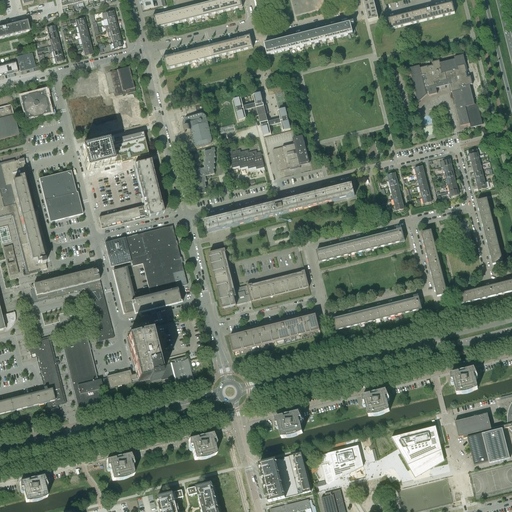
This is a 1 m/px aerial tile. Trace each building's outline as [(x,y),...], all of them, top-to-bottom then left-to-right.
[(67,6),(65,0),(59,0),(62,7),(62,9),(68,8),(67,6)] [(157,16),(154,17),(157,28),(223,12),(243,7),(240,0),(227,0),(160,17),(160,16),(157,16)] [(155,1),(153,2),(143,4),(144,10),(157,7),(155,1)] [(374,3),(364,6),(368,22),(378,19),(374,3)] [(452,4),(436,8),(439,18),(455,14),(452,4)] [(436,8),(421,12),(423,22),(439,18),(436,8)] [(115,18),(113,12),(102,14),(104,20),(107,20),(115,18)] [(421,12),(405,16),(407,26),(423,22),(421,12)] [(405,16),(389,20),(391,30),(407,26),(405,16)] [(115,18),(107,20),(108,26),(116,24),(115,18)] [(85,25),(84,19),(76,21),(76,20),(69,22),(70,25),(73,24),(76,24),(77,27),(85,25)] [(27,22),(17,24),(11,26),(14,36),(30,32),(27,22)] [(346,22),(346,23),(342,24),(343,26),(270,44),(270,43),(267,43),(264,44),(267,56),(353,34),(351,25),(354,24),(353,22),(351,23),(351,22),(346,22)] [(85,25),(77,27),(79,33),(87,31),(85,25)] [(11,26),(2,28),(0,28),(0,39),(14,36),(11,26)] [(56,32),(48,34),(49,40),(57,38),(56,32)] [(119,35),(111,37),(113,43),(121,41),(119,35)] [(167,57),(164,58),(167,69),(234,53),(253,48),(251,39),(250,36),(243,38),(243,39),(170,58),(170,57),(167,57)] [(121,41),(113,43),(114,50),(122,48),(121,41)] [(90,43),(82,45),(83,51),(91,49),(90,43)] [(91,49),(83,51),(85,57),(93,55),(91,49)] [(60,50),(52,52),(54,58),(62,56),(60,50)] [(16,57),(20,72),(36,68),(32,53),(16,57)] [(483,125),(477,105),(478,105),(477,104),(474,105),(472,98),(469,86),(472,85),(470,77),(467,78),(466,73),(467,73),(465,65),(463,55),(453,58),(454,60),(440,63),(439,61),(431,63),(432,66),(428,67),(427,66),(420,68),(419,66),(409,68),(418,103),(426,95),(426,93),(428,92),(429,96),(437,94),(436,89),(440,87),(441,90),(446,89),(445,86),(450,85),(452,92),(451,92),(452,93),(460,127),(469,124),(470,128),(483,125)] [(62,56),(54,58),(55,64),(63,62),(62,56)] [(135,92),(129,67),(109,72),(109,73),(110,73),(116,97),(115,97),(135,92)] [(28,95),(20,97),(22,105),(24,112),(26,120),(34,118),(43,116),(43,115),(50,114),(49,106),(49,105),(47,99),(45,91),(37,93),(28,95)] [(86,97),(70,101),(76,126),(95,121),(96,123),(116,118),(110,94),(86,100),(86,97)] [(235,100),(233,100),(233,101),(234,101),(235,108),(237,113),(239,121),(238,121),(239,121),(246,119),(244,112),(244,111),(256,108),(256,109),(256,108),(258,116),(260,124),(263,136),(263,137),(271,135),(271,134),(269,127),(269,126),(281,123),(281,124),(283,131),(283,132),(284,131),(289,130),(291,130),(291,129),(286,109),(278,111),(280,119),(279,120),(268,122),(261,94),(253,95),(253,96),(255,104),(243,107),(241,99),(241,98),(235,100)] [(0,139),(19,135),(11,105),(0,107),(0,139)] [(201,114),(188,117),(187,118),(186,118),(185,118),(185,119),(184,119),(184,120),(183,120),(183,121),(183,122),(183,123),(183,124),(185,133),(186,133),(185,130),(190,129),(194,144),(194,145),(195,146),(196,147),(197,147),(197,148),(198,148),(199,148),(200,148),(208,146),(209,145),(210,145),(211,144),(212,143),(212,142),(212,141),(212,140),(212,139),(206,117),(206,116),(205,115),(204,115),(204,114),(203,114),(202,114),(201,114)] [(143,133),(82,149),(87,170),(121,162),(121,164),(131,161),(130,160),(148,155),(143,133)] [(309,164),(302,136),(292,139),(294,145),(273,150),(278,171),(290,168),(290,170),(294,169),(294,168),(300,166),(309,164)] [(196,186),(194,187),(196,195),(206,193),(205,188),(206,187),(205,182),(207,182),(206,177),(215,174),(214,169),(215,169),(214,163),(215,163),(214,158),(216,158),(214,149),(204,151),(204,153),(205,156),(205,157),(204,157),(204,158),(204,162),(205,162),(203,163),(203,164),(204,167),(204,168),(195,170),(197,175),(195,176),(196,181),(195,181),(196,186)] [(227,151),(228,154),(232,169),(240,167),(240,169),(248,167),(248,169),(256,168),(256,170),(264,168),(261,152),(257,153),(256,151),(249,153),(248,150),(241,152),(240,150),(232,152),(232,150),(227,151)] [(479,159),(476,150),(468,152),(471,161),(479,159)] [(0,164),(0,218),(13,215),(28,274),(47,269),(46,263),(45,259),(44,257),(40,240),(32,210),(36,209),(24,159),(20,160),(14,161),(5,164),(0,164)] [(450,160),(442,162),(443,168),(451,166),(450,160)] [(141,205),(141,207),(144,219),(163,214),(161,207),(150,162),(148,162),(137,165),(134,166),(142,198),(141,198),(142,205),(141,205)] [(39,179),(44,201),(50,223),(83,215),(77,192),(76,193),(71,171),(39,179)] [(482,171),(474,173),(475,179),(483,177),(482,171)] [(395,174),(387,176),(389,182),(397,180),(395,174)] [(485,183),(477,185),(478,191),(486,189),(485,183)] [(230,227),(329,202),(331,202),(355,196),(352,186),(352,184),(349,185),(349,186),(327,192),(327,191),(291,200),(290,199),(271,204),(271,205),(227,216),(227,217),(208,222),(208,220),(205,221),(206,222),(205,222),(208,233),(230,227)] [(457,190),(449,192),(451,198),(459,196),(457,190)] [(430,196),(422,198),(423,205),(431,203),(430,196)] [(401,197),(393,199),(394,205),(402,203),(401,197)] [(487,199),(477,201),(481,217),(491,215),(487,199)] [(402,203),(394,205),(396,212),(404,210),(402,203)] [(491,215),(481,217),(485,233),(495,231),(491,215)] [(172,226),(125,238),(128,250),(131,262),(132,267),(142,264),(150,294),(187,285),(183,269),(172,226)] [(324,250),(324,249),(316,251),(319,263),(405,241),(402,230),(401,230),(401,228),(394,229),(395,233),(324,250)] [(431,231),(421,233),(425,249),(435,247),(431,231)] [(495,231),(485,233),(489,249),(499,247),(495,231)] [(131,262),(128,250),(125,238),(122,239),(117,240),(105,244),(110,266),(110,268),(131,262)] [(6,258),(13,257),(11,247),(4,249),(6,258)] [(435,247),(425,249),(429,265),(439,263),(435,247)] [(499,247),(489,249),(493,265),(503,263),(499,247)] [(252,302),(308,288),(309,288),(305,271),(302,272),(302,275),(294,277),(294,276),(288,278),(280,280),(274,281),(274,282),(266,284),(266,283),(260,285),(253,287),(252,284),(247,286),(247,287),(245,287),(234,290),(235,290),(232,291),(231,284),(231,283),(230,277),(229,277),(227,269),(226,262),(225,262),(223,254),(226,253),(225,250),(209,254),(217,287),(218,290),(220,301),(222,306),(223,309),(236,306),(251,302),(252,302)] [(10,274),(17,273),(15,263),(8,265),(10,274)] [(439,263),(429,265),(433,281),(443,278),(439,263)] [(34,301),(48,298),(85,289),(100,285),(96,269),(92,270),(50,281),(31,286),(34,301)] [(125,269),(114,271),(116,277),(117,282),(122,303),(121,303),(123,311),(122,311),(123,315),(124,315),(134,313),(134,312),(139,310),(139,312),(140,312),(146,310),(153,309),(160,307),(166,305),(173,304),(180,302),(177,291),(176,291),(175,291),(175,290),(135,300),(134,299),(128,275),(128,273),(127,271),(126,271),(126,270),(125,269)] [(443,278),(433,281),(437,297),(447,295),(443,278)] [(505,283),(489,287),(492,297),(508,293),(505,283)] [(489,287),(473,291),(476,301),(492,297),(489,287)] [(86,293),(88,301),(104,297),(101,289),(86,293)] [(473,291),(457,295),(460,305),(476,301),(473,291)] [(341,319),(341,317),(333,319),(336,331),(402,314),(415,311),(422,309),(419,298),(418,298),(418,296),(411,297),(412,301),(341,319)] [(104,297),(88,301),(90,309),(106,305),(104,297)] [(106,305),(90,309),(92,318),(108,314),(106,305)] [(0,314),(0,313),(0,330),(4,330),(5,332),(7,331),(9,330),(11,329),(12,327),(13,326),(14,324),(15,322),(15,320),(16,318),(15,315),(15,311),(0,314)] [(22,322),(29,320),(26,311),(20,312),(22,322)] [(321,335),(320,331),(319,327),(322,326),(319,312),(315,313),(315,315),(305,318),(305,315),(304,315),(304,316),(298,318),(297,317),(298,320),(288,322),(287,320),(286,320),(287,321),(280,323),(280,322),(279,322),(280,324),(266,328),(265,325),(265,326),(258,328),(258,327),(257,327),(258,330),(248,332),(247,330),(247,331),(240,332),(240,331),(240,332),(240,334),(230,337),(233,353),(234,353),(235,357),(321,335)] [(108,314),(92,318),(94,327),(110,323),(110,322),(108,314)] [(110,323),(94,327),(97,335),(112,331),(110,323)] [(71,325),(62,327),(63,334),(73,332),(71,325)] [(26,338),(33,336),(30,327),(24,328),(26,338)] [(112,331),(97,335),(98,342),(114,338),(112,331)] [(107,378),(110,387),(110,389),(110,388),(117,386),(117,387),(117,386),(124,385),(124,384),(131,383),(131,381),(138,379),(138,382),(149,379),(148,378),(152,377),(153,381),(161,379),(160,375),(162,374),(164,379),(167,378),(167,376),(170,376),(170,377),(175,375),(177,384),(192,380),(187,362),(186,357),(171,361),(172,365),(170,366),(170,365),(167,365),(167,366),(163,368),(163,367),(158,369),(156,362),(157,362),(157,361),(156,362),(155,355),(156,355),(155,354),(154,355),(153,348),(154,348),(154,347),(153,348),(151,341),(152,341),(152,340),(151,341),(149,335),(149,334),(140,336),(140,337),(138,338),(138,336),(128,339),(129,340),(130,346),(129,346),(129,347),(130,346),(132,353),(131,353),(131,354),(132,353),(134,360),(133,360),(133,361),(134,360),(136,367),(135,367),(135,368),(136,367),(137,374),(136,374),(135,375),(134,373),(132,374),(132,375),(131,375),(130,371),(107,377),(107,378)] [(104,407),(100,390),(98,381),(87,338),(61,344),(79,412),(103,406),(104,407)] [(28,344),(30,354),(37,353),(36,350),(50,346),(48,339),(28,344)] [(50,346),(36,350),(37,353),(30,354),(31,359),(36,358),(52,354),(50,346)] [(52,354),(36,358),(38,363),(53,359),(52,354)] [(53,359),(38,363),(39,369),(55,365),(53,359)] [(55,365),(39,369),(41,375),(56,372),(55,365)] [(450,375),(451,384),(451,385),(452,385),(452,386),(453,386),(454,385),(456,393),(456,395),(465,394),(467,393),(470,393),(473,391),(476,390),(478,389),(477,388),(475,380),(476,380),(477,380),(477,379),(478,379),(478,378),(478,377),(474,369),(466,371),(467,371),(458,373),(450,375)] [(56,372),(41,375),(42,382),(58,378),(56,372)] [(59,384),(58,378),(42,382),(44,387),(46,387),(59,384)] [(110,387),(107,378),(98,381),(100,390),(110,387)] [(59,384),(46,387),(47,393),(61,390),(59,384)] [(45,391),(0,401),(0,414),(47,403),(48,403),(47,400),(46,396),(48,395),(47,393),(46,387),(44,387),(45,391)] [(61,390),(47,393),(48,395),(46,396),(47,400),(62,396),(61,390)] [(362,397),(363,406),(363,407),(364,407),(364,408),(365,408),(366,408),(368,415),(368,417),(378,416),(382,415),(390,411),(389,410),(387,402),(388,402),(389,401),(390,401),(390,400),(389,399),(386,391),(378,393),(370,395),(362,397)] [(62,396),(47,400),(48,403),(47,403),(48,406),(64,402),(62,396)] [(56,409),(50,411),(52,420),(59,418),(56,409)] [(300,424),(301,424),(302,423),(303,422),(303,421),(299,413),(291,415),(292,415),(283,417),(275,419),(276,428),(276,429),(277,429),(279,429),(281,437),(281,439),(290,438),(295,436),(303,433),(302,431),(300,424)] [(503,435),(502,430),(509,428),(507,425),(501,427),(491,429),(487,414),(454,422),(458,438),(463,437),(463,439),(467,438),(474,466),(489,462),(490,465),(510,460),(503,435)] [(435,427),(391,439),(414,478),(444,461),(435,427)] [(188,440),(189,450),(189,451),(190,451),(192,451),(194,459),(194,460),(202,460),(206,459),(211,457),(216,455),(213,446),(215,445),(216,444),(216,443),(212,434),(204,436),(205,437),(196,439),(196,438),(188,440)] [(357,447),(319,456),(326,485),(362,467),(357,447)] [(280,459),(259,464),(260,468),(261,467),(262,470),(260,471),(262,478),(264,478),(265,481),(263,481),(265,487),(265,490),(267,496),(268,499),(268,502),(285,498),(311,492),(311,491),(309,492),(308,489),(310,488),(309,483),(307,484),(306,481),(308,481),(308,480),(306,480),(306,478),(307,477),(306,472),(304,473),(304,470),(305,469),(303,469),(303,466),(304,466),(303,461),(302,461),(301,459),(302,458),(301,453),(284,458),(283,459),(282,460),(281,460),(280,459)] [(123,480),(134,475),(133,474),(131,466),(133,465),(134,465),(134,464),(130,455),(122,457),(123,457),(114,459),(106,461),(107,470),(107,471),(109,472),(110,472),(112,480),(112,481),(121,480),(123,480)] [(27,481),(20,483),(20,492),(21,493),(22,493),(23,494),(24,493),(24,497),(25,501),(26,503),(32,502),(33,502),(34,502),(35,502),(36,502),(38,501),(39,501),(40,501),(41,500),(42,500),(47,497),(47,496),(46,491),(45,488),(46,488),(47,487),(47,486),(47,485),(44,477),(37,478),(36,479),(28,481),(27,481)] [(389,488),(387,479),(363,483),(364,492),(389,488)] [(212,483),(187,489),(188,492),(189,496),(190,496),(194,495),(198,494),(199,497),(200,502),(201,505),(202,510),(202,511),(219,511),(219,510),(217,510),(216,507),(218,507),(217,504),(217,503),(216,501),(215,501),(214,498),(216,498),(215,495),(215,493),(214,490),(212,491),(211,488),(213,487),(213,485),(212,483)] [(182,490),(157,497),(158,499),(158,501),(160,501),(161,504),(159,504),(160,511),(177,511),(178,511),(177,508),(176,503),(175,500),(178,499),(183,498),(184,497),(183,494),(182,490)] [(324,511),(345,511),(340,490),(325,494),(326,497),(321,498),(324,511)] [(311,511),(309,500),(306,500),(271,509),(271,511),(311,511)]
